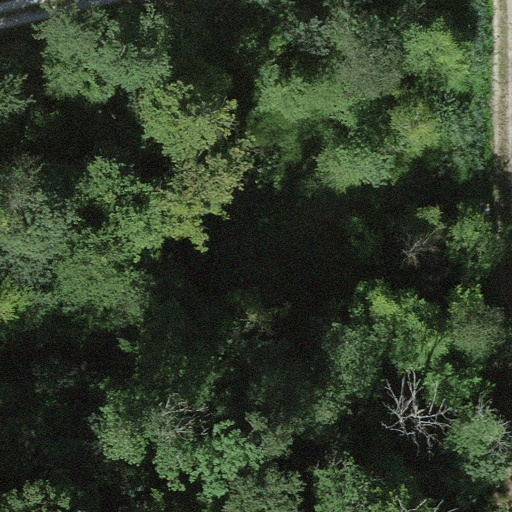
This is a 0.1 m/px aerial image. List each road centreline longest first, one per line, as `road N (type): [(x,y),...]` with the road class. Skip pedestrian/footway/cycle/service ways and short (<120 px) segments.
road 1 (track): [(483,0),(488,94),(511,158)]
road 2 (track): [(121,0),(0,17)]
